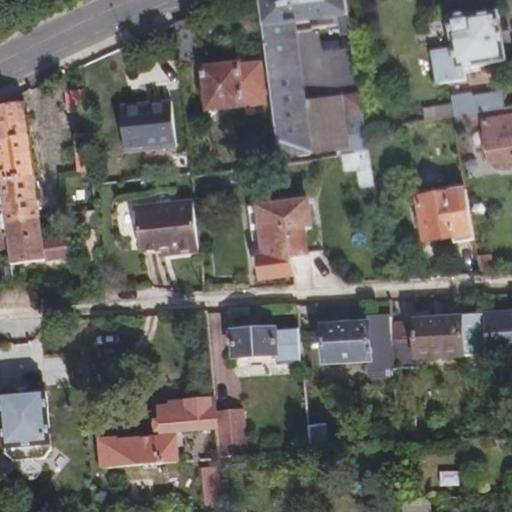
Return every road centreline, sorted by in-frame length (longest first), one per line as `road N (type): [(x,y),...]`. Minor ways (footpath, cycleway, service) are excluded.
road 1 (residential): [(511,283),(0,313)]
road 2 (secondary): [(0,62),(130,0)]
